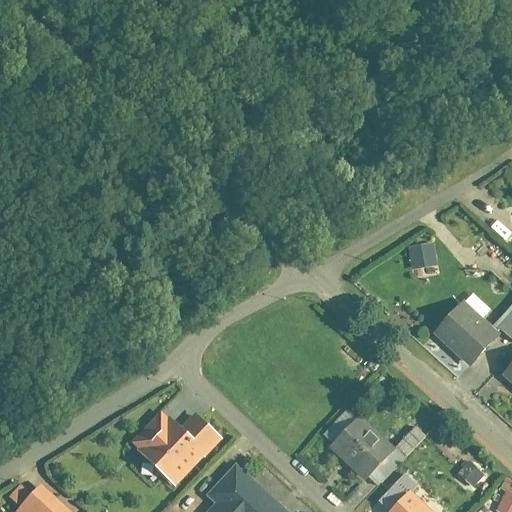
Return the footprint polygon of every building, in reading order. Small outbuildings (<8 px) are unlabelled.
[(511,267),(501,278),(511,288),(511,267)] [(453,294),(428,321),(469,360),(494,333),(453,294)] [(495,311),(476,295),(467,305),(486,321),(495,311)] [(511,312),(497,330),(511,342),(511,312)] [(511,365),(502,376),(511,384),(511,365)] [(183,430),(165,412),(131,446),(177,492),(228,442),(200,413),(183,430)] [(357,420),(332,446),(367,478),(392,452),(357,420)] [(270,511),(234,480),(207,510),(209,511),(270,511)] [(511,511),(511,496),(509,494),(496,511),(511,511)] [(425,511),(408,495),(391,511),(425,511)]
